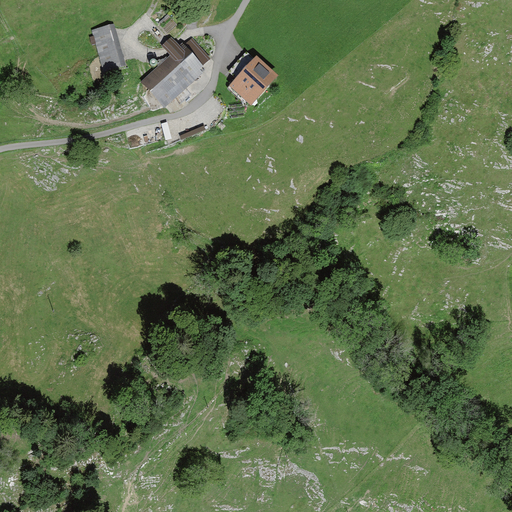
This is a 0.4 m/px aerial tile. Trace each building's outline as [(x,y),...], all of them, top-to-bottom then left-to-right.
[(126,67),(114,25),(92,31),(103,73),(126,67)] [(181,48),(172,38),(161,48),(169,57),(140,84),(166,111),(204,75),(201,72),(204,69),(203,68),(211,60),(191,38),(181,48)] [(279,79),(257,58),(229,88),(252,109),(279,79)] [(172,140),(167,123),(161,124),(161,125),(160,126),(160,128),(159,128),(163,140),(164,140),(164,142),(172,140)] [(204,127),(180,137),(182,142),(206,131),(204,127)]
